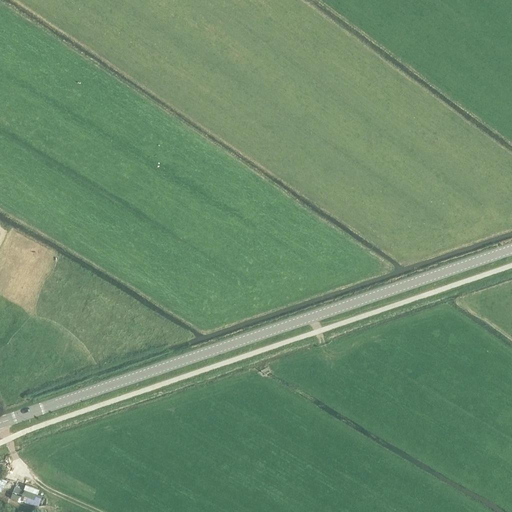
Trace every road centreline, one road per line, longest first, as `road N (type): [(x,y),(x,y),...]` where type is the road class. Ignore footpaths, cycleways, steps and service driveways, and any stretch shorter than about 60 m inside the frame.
road 1 (secondary): [(0,423),(511,249)]
road 2 (track): [(99,511),(23,472),(0,423)]
